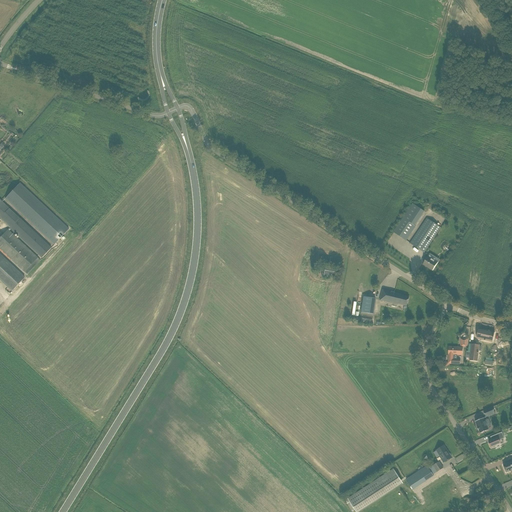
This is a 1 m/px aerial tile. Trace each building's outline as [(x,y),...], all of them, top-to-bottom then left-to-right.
[(69,229),(20,183),(5,199),(54,245),(69,229)] [(0,218),(8,227),(42,258),(51,247),(0,199),(0,218)] [(415,225),(424,211),(413,203),(393,232),(406,240),(416,226),(415,225)] [(410,243),(424,252),(441,227),(427,218),(410,243)] [(0,237),(0,248),(27,274),(40,260),(8,230),(0,237)] [(0,280),(12,291),(25,278),(0,254),(0,280)] [(423,264),(433,271),(439,262),(435,259),(434,260),(428,256),(423,264)] [(319,264),(318,274),(337,277),(338,267),(319,264)] [(406,306),(408,297),(400,295),(400,294),(382,290),(380,300),(406,306)] [(361,312),(373,314),(375,299),(363,297),(361,312)] [(476,339),(492,342),(495,332),(479,328),(476,339)] [(469,344),(467,360),(469,361),(477,361),(479,345),(471,344),(469,344)] [(463,347),(454,347),(449,347),(448,364),(443,363),(443,366),(449,366),(449,364),(460,364),(461,359),(457,359),(457,355),(462,355),(463,347)] [(497,407),(503,422),(509,420),(503,405),(497,407)] [(492,407),(483,411),(486,417),(495,413),(492,407)] [(480,434),(489,430),(484,418),(475,422),(478,427),(477,428),(478,431),(479,430),(480,434)] [(489,441),(492,448),(501,444),(500,440),(505,438),(503,432),(491,437),(492,440),(489,441)] [(436,451),(433,453),(437,458),(439,456),(444,463),(447,460),(451,458),(451,457),(452,456),(450,453),(449,454),(444,446),(439,448),(436,451)] [(511,469),(511,459),(510,461),(510,462),(503,465),(506,472),(511,469)] [(433,465),(437,472),(443,468),(439,461),(433,465)] [(406,479),(413,490),(434,476),(427,465),(406,479)] [(379,485),(392,477),(390,474),(395,471),(393,469),(376,480),(379,485)]
